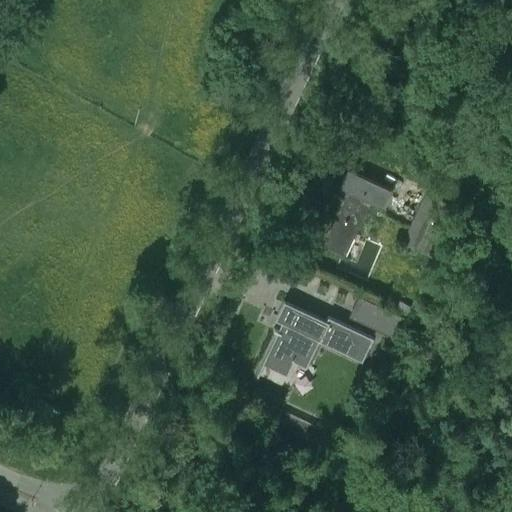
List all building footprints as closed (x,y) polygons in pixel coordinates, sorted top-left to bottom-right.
[(348,168),(341,181),(339,185),(346,189),(320,243),(344,253),(369,200),(383,206),(392,189),(348,168)] [(464,211),(428,194),(405,241),(442,259),(464,211)] [(305,365),(318,339),(344,351),(354,328),(329,316),(326,321),(284,301),(276,318),(282,320),(262,362),(286,373),(292,359),(305,365)] [(412,308),(398,301),(394,310),(408,317),(412,308)] [(358,317),(393,334),(399,322),(364,305),(358,317)]
